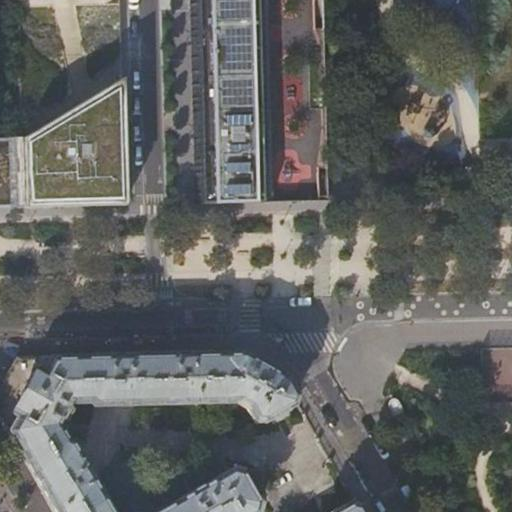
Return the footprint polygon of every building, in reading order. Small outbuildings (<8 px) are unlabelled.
[(191,0),(197,204),(254,203),(248,0),(312,0),(313,30),(322,30),(321,0),(191,0)] [(248,0),(254,203),(273,203),(267,0),(248,0)] [(0,209),(124,206),(121,79),(24,139),(0,139),(0,209)] [(317,168),(318,201),(327,201),(326,168),(317,168)] [(511,348),(481,349),(483,394),(511,393),(511,348)] [(360,511),(354,500),(330,511),(249,511),(252,510),(254,502),(237,472),(228,470),(200,486),(199,483),(196,482),(187,487),(186,490),(188,493),(154,511),(109,511),(69,441),(64,440),(60,432),(56,429),(73,401),(88,401),(89,404),(234,401),(245,407),(254,424),(268,416),(271,421),(285,413),(282,407),(296,399),(284,378),(240,353),(211,354),(131,356),(46,358),(16,359),(0,386),(0,417),(29,467),(54,511),(360,511)]
